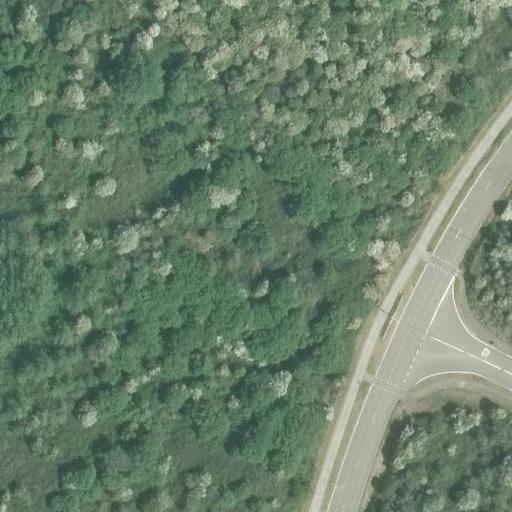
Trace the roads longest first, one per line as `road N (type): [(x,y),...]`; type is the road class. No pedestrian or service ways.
road 1 (unclassified): [(408,327),(511,151)]
road 2 (unclassified): [(340,511),(408,327)]
